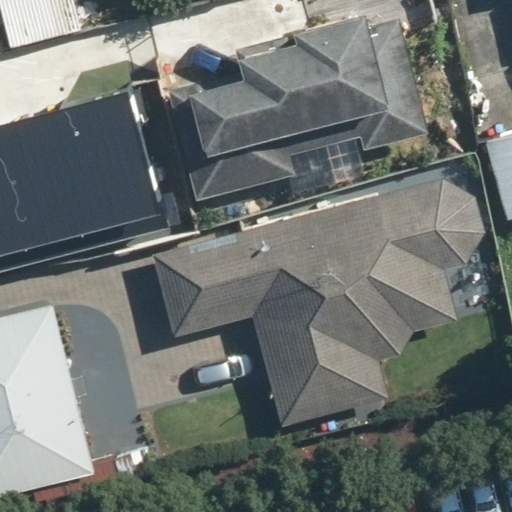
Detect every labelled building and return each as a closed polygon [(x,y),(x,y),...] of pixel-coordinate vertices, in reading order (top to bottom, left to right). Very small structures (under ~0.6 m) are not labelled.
[(4,0),(14,40),(137,11),(134,0),(4,0)] [(243,71),(170,88),(194,193),(430,140),(406,32),(385,37),(379,12),(236,44),(243,71)] [(62,126),(59,111),(0,122),(0,260),(83,244),(75,203),(118,195),(102,118),(62,126)] [(511,131),(490,136),(509,218),(511,217),(511,131)] [(445,262),(464,257),(467,255),(469,253),(471,251),(473,248),(474,246),(476,243),(477,241),(479,238),(480,235),(481,232),(481,229),(482,226),(482,223),(482,220),(482,217),(482,214),(482,212),(481,209),(480,206),(479,203),(478,200),(477,197),(476,195),(474,192),(472,190),(470,187),(468,185),(466,183),(464,181),(461,180),(459,178),(456,177),(454,175),(451,174),(448,173),(152,250),(174,332),(255,311),(284,424),(388,397),(378,357),(412,348),(408,332),(460,319),(445,262)] [(0,510),(98,488),(54,302),(0,314),(0,510)]
